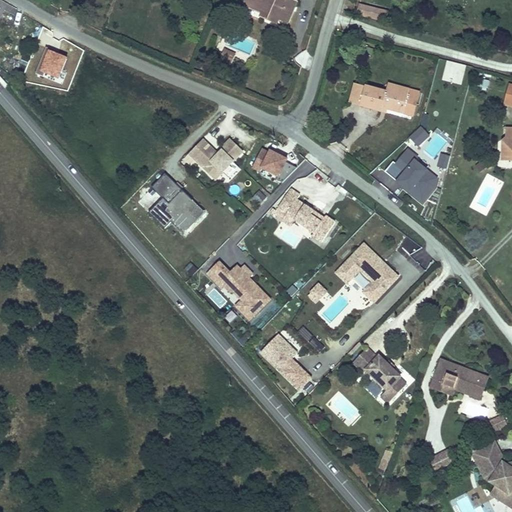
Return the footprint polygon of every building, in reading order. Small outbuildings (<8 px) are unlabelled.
[(298,2),(293,0),(251,0),(248,7),(263,14),(271,17),(269,22),(277,25),(279,21),(287,25),(298,2)] [(15,11),(0,1),(0,20),(4,11),(12,15),(15,11)] [(387,14),(362,8),(359,18),(384,24),(387,14)] [(246,50),(249,43),(235,37),(232,44),(246,50)] [(236,54),(224,49),(219,60),(230,65),(236,54)] [(445,80),(461,84),(466,66),(450,61),(445,80)] [(476,87),(488,88),(489,79),(477,77),(476,87)] [(356,84),(350,103),(360,106),(365,86),(356,84)] [(410,90),(388,84),(387,89),(409,94),(410,90)] [(386,92),(365,86),(360,106),(382,112),(383,107),(387,108),(403,113),(409,94),(387,89),(386,92)] [(411,119),(418,92),(410,90),(409,94),(403,113),(402,117),(411,119)] [(417,147),(429,136),(421,127),(409,139),(417,147)] [(511,136),(507,136),(503,142),(502,157),(511,157),(511,136)] [(217,180),(243,153),(232,142),(222,151),(223,153),(220,157),(218,155),(205,142),(191,156),(217,180)] [(270,154),(263,150),(254,169),(262,172),(262,170),(270,154)] [(441,182),(416,162),(419,159),(409,151),(395,167),(406,175),(397,186),(422,205),(441,182)] [(289,160),(271,152),(270,154),(262,170),(280,178),(289,160)] [(448,158),(442,156),(440,167),(446,169),(448,158)] [(481,162),(476,167),(482,174),(487,169),(481,162)] [(152,188),(164,200),(150,214),(167,230),(172,225),(183,235),(190,227),(204,214),(184,193),(182,191),(184,190),(169,175),(167,176),(166,175),(152,188)] [(291,209),(297,200),(297,201),(300,196),(291,190),(282,203),(291,209)] [(252,198),(260,205),(266,198),(258,192),(252,198)] [(322,243),(336,223),(333,222),(326,217),(324,219),(322,223),(311,216),(314,212),(309,208),(307,210),(304,208),(305,206),(297,201),(297,200),(291,209),(287,215),(296,221),(314,234),(313,237),(322,243)] [(324,219),(314,212),(311,216),(322,223),(324,219)] [(291,227),(296,221),(287,215),(283,221),(291,227)] [(399,278),(385,264),(381,267),(376,262),(379,259),(365,245),(344,266),(355,277),(361,271),(373,283),(364,293),(375,303),(399,278)] [(385,264),(379,259),(376,262),(381,267),(385,264)] [(254,275),(245,266),(241,270),(238,267),(231,274),(220,263),(207,276),(223,291),(225,289),(240,304),(235,308),(250,323),(255,318),(258,315),(272,301),(250,279),(254,275)] [(355,277),(344,266),(337,274),(348,284),(355,277)] [(323,296),(320,293),(324,289),(319,285),(312,293),(319,300),(323,296)] [(304,326),(298,332),(319,354),(325,348),(304,326)] [(368,352),(354,367),(364,377),(367,374),(387,394),(385,397),(392,404),(407,389),(400,382),(401,381),(394,374),(392,372),(388,368),(380,360),(378,362),(368,352)] [(311,378),(293,360),(281,372),(300,390),(311,378)] [(483,378),(442,363),(432,391),(449,397),(451,391),(457,393),(459,389),(477,395),(483,378)] [(459,389),(457,393),(482,403),(490,381),(483,378),(477,395),(459,389)] [(449,397),(455,399),(457,393),(451,391),(449,397)] [(385,397),(381,401),(388,408),(392,404),(385,397)] [(504,416),(496,419),(499,427),(506,425),(504,416)] [(506,425),(494,432),(498,440),(499,439),(510,433),(506,425)] [(492,443),(469,454),(483,480),(494,487),(511,498),(511,471),(501,464),(502,463),(492,443)] [(387,469),(392,452),(385,450),(380,467),(387,469)] [(446,453),(435,458),(441,470),(452,464),(446,453)] [(441,470),(435,458),(426,463),(432,474),(441,470)] [(511,509),(511,498),(494,487),(489,496),(511,510),(511,509)]
